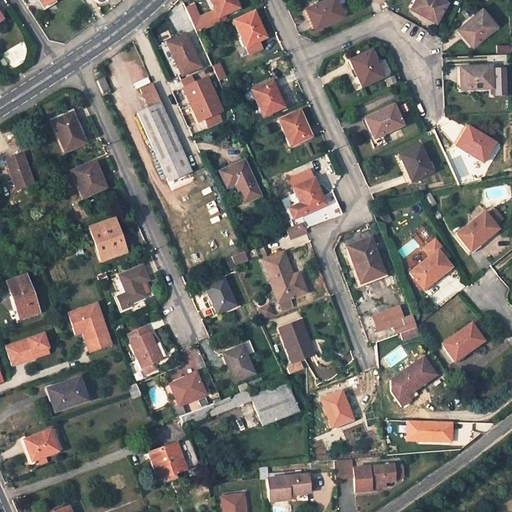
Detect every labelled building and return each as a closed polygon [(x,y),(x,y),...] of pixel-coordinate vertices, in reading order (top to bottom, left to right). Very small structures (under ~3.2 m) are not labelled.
[(57,2),(55,0),(53,0),(46,5),(43,0),(34,0),(42,12),(57,2)] [(233,0),(210,0),(214,8),(218,17),(237,8),(233,0)] [(335,0),(321,0),(306,7),(311,18),(313,17),(317,26),(342,14),(335,0)] [(442,0),(415,0),(412,6),(428,15),(429,14),(437,18),(445,1),(442,0)] [(193,5),(185,8),(190,19),(198,16),(193,5)] [(198,16),(190,19),(197,33),(221,22),(218,17),(214,8),(198,16)] [(481,9),(460,27),(465,33),(464,34),(472,44),(495,25),(481,9)] [(264,37),(253,13),(234,21),(241,37),(243,36),(247,45),(243,46),(247,54),(260,48),(257,40),(264,37)] [(185,35),(167,43),(182,75),(200,67),(185,35)] [(370,52),(350,61),(361,86),(381,77),(370,52)] [(225,79),(218,62),(211,65),(219,82),(225,79)] [(460,76),(461,88),(491,87),(490,66),(461,67),(461,76),(460,76)] [(206,78),(195,83),(191,75),(181,80),(185,88),(184,88),(199,121),(206,118),(210,128),(222,122),(218,112),(221,111),(206,78)] [(107,91),(109,90),(104,78),(97,81),(104,96),(108,94),(107,91)] [(230,90),(227,81),(222,83),(226,92),(230,90)] [(271,82),(251,91),(259,108),(261,107),(265,115),(283,107),(271,82)] [(191,172),(152,84),(141,89),(149,108),(138,113),(168,182),(191,172)] [(393,105),(367,117),(371,126),(370,126),(374,137),(371,139),(374,145),(386,140),(383,133),(402,125),(393,105)] [(298,111),(281,118),(284,127),(283,127),(291,145),(310,137),(298,111)] [(72,112),(51,121),(64,151),(85,143),(72,112)] [(464,134),(457,145),(482,161),(493,143),(469,128),(465,134),(464,134)] [(419,146),(400,155),(411,180),(430,171),(419,146)] [(22,153),(5,159),(16,189),(33,183),(22,153)] [(243,161),(220,172),(227,187),(235,184),(244,202),(259,196),(243,161)] [(94,162),(71,171),(82,197),(105,188),(94,162)] [(313,179),(293,188),(299,204),(289,208),(294,218),(324,204),(313,179)] [(485,213),(458,235),(471,250),(498,229),(485,213)] [(113,220),(89,228),(95,245),(98,244),(103,259),(124,252),(113,220)] [(303,228),(301,223),(285,230),(287,234),(303,228)] [(308,232),(306,227),(303,228),(287,234),(289,239),(308,232)] [(370,237),(347,246),(353,266),(356,265),(362,283),(384,275),(370,237)] [(230,241),(217,246),(220,255),(233,251),(230,241)] [(431,257),(410,273),(424,290),(451,269),(444,261),(449,258),(435,241),(424,249),(431,257)] [(283,252),(262,260),(278,302),(305,292),(298,273),(292,275),(283,252)] [(149,292),(145,281),(147,280),(142,267),(119,276),(126,293),(118,297),(122,308),(131,304),(130,302),(144,296),(144,294),(149,292)] [(26,276),(7,283),(19,319),(38,312),(26,276)] [(224,278),(205,286),(217,313),(235,306),(224,278)] [(107,333),(96,303),(68,313),(73,328),(80,325),(83,327),(88,338),(85,339),(89,352),(108,345),(104,334),(107,333)] [(269,305),(260,308),(264,317),(272,314),(269,305)] [(412,315),(403,318),(399,308),(373,317),(377,329),(392,324),(397,334),(402,332),(417,327),(412,315)] [(300,319),(280,328),(292,363),(314,354),(300,319)] [(80,325),(73,328),(75,334),(82,332),(85,339),(88,338),(83,327),(80,325)] [(471,325),(443,344),(455,360),(482,341),(471,325)] [(146,326),(127,334),(142,367),(151,363),(161,359),(146,326)] [(417,327),(402,332),(405,339),(421,333),(417,327)] [(4,348),(11,367),(34,359),(32,354),(47,349),(42,334),(4,348)] [(243,346),(223,354),(235,381),(254,373),(243,346)] [(34,359),(49,353),(47,349),(32,354),(34,359)] [(423,358),(389,382),(391,392),(401,406),(417,395),(414,390),(434,376),(423,358)] [(142,367),(144,372),(154,368),(151,363),(142,367)] [(185,378),(169,384),(179,406),(204,395),(196,376),(186,380),(185,378)] [(79,378),(48,389),(55,411),(87,400),(79,378)] [(297,412),(286,382),(251,395),(253,400),(262,426),(297,412)] [(128,387),(130,392),(138,390),(135,383),(128,387)] [(251,395),(249,389),(211,404),(215,415),(253,400),(251,395)] [(341,391),(322,399),(332,427),(352,420),(341,391)] [(179,416),(184,428),(208,419),(208,418),(215,415),(211,404),(179,416)] [(407,440),(451,442),(452,422),(408,421),(407,440)] [(50,431),(25,441),(32,460),(57,451),(50,431)] [(184,468),(199,463),(190,438),(175,444),(184,468)] [(175,444),(149,454),(158,478),(184,468),(175,444)] [(268,474),(267,465),(258,466),(260,479),(267,478),(268,478),(268,474)] [(332,471),(332,479),(350,478),(351,493),(367,491),(367,489),(381,488),(381,483),(391,482),(389,466),(332,471)] [(268,478),(267,478),(270,501),(289,499),(288,491),(295,490),(296,493),(310,491),(308,475),(301,475),(268,478)] [(245,511),(243,494),(221,496),(223,511),(245,511)]
